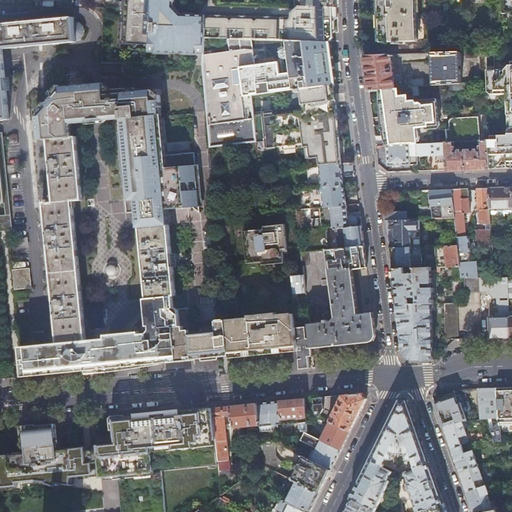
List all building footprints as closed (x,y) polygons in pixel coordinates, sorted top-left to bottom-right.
[(124,0),(122,44),(125,44),(126,47),(129,44),(130,47),(132,45),(149,45),(151,0),(124,0)] [(287,40),(329,41),(333,37),(333,33),(333,31),(333,20),(333,16),(333,6),(302,5),(300,5),(295,9),(295,18),(292,18),(292,17),(281,17),(280,19),(278,17),(270,16),(263,16),(256,16),(255,18),(253,16),(246,16),(239,15),(231,15),(230,17),(228,15),(221,15),(214,15),(204,14),(194,14),(185,13),(184,14),(181,14),(178,17),(174,13),(170,9),(173,6),(173,2),(175,1),(174,0),(151,0),(149,45),(149,52),(168,53),(182,53),(195,53),(203,54),(204,38),(251,39),(287,40)] [(377,0),(378,42),(380,42),(380,44),(384,44),(384,42),(388,42),(388,44),(390,44),(390,42),(394,42),(394,44),(401,44),(404,44),(404,42),(417,41),(415,0),(377,0)] [(0,58),(3,59),(2,49),(75,42),(73,18),(0,25),(0,58)] [(202,62),(209,136),(210,146),(255,142),(253,118),(241,120),(239,98),(251,96),(283,92),(334,84),(329,50),(329,41),(287,40),(288,49),(291,71),(278,73),(276,61),(254,64),(251,39),(204,38),(203,54),(202,62)] [(461,83),(460,52),(431,53),(432,81),(432,85),(438,85),(461,83)] [(390,55),(363,56),(366,75),(368,90),(380,89),(382,89),(395,88),(394,81),(402,79),(401,73),(393,74),(390,55)] [(0,58),(0,119),(9,119),(7,105),(5,105),(4,99),(7,99),(6,88),(5,81),(4,70),(1,70),(1,64),(3,64),(3,59),(0,58)] [(511,69),(497,85),(498,93),(510,93),(511,115),(511,136),(503,137),(503,142),(488,143),(490,168),(511,167),(511,69)] [(411,87),(423,86),(423,82),(423,79),(410,80),(410,81),(405,82),(405,87),(411,87)] [(214,312),(215,321),(199,322),(198,313),(187,307),(174,309),(173,302),(173,296),(175,295),(172,264),(176,264),(175,257),(171,257),(167,210),(192,207),(200,214),(200,207),(203,207),(199,166),(196,166),(194,153),(191,153),(191,151),(167,153),(167,156),(166,156),(163,115),(121,119),(122,133),(120,133),(125,185),(136,213),(137,228),(140,227),(147,297),(144,297),(145,305),(146,317),(140,319),(135,322),(131,327),(129,332),(115,334),(106,335),(106,338),(85,340),(84,327),(87,327),(86,318),(83,318),(73,209),(75,208),(74,201),(81,200),(75,136),(83,136),(78,86),(74,86),(70,83),(67,87),(61,88),(60,88),(58,86),(53,92),(52,91),(50,93),(50,100),(46,105),(44,103),(38,109),(37,109),(35,111),(37,131),(36,131),(37,140),(47,140),(49,165),(46,165),(47,172),(50,172),(53,202),(49,202),(48,200),(41,200),(42,209),(44,208),(47,235),(43,235),(44,243),(48,242),(54,304),(50,304),(51,312),(55,311),(58,343),(38,345),(19,347),(21,377),(41,375),(73,372),(85,370),(86,373),(119,369),(163,364),(163,362),(172,361),(189,360),(194,359),(201,358),(202,361),(211,360),(218,359),(220,357),(229,356),(225,320),(225,311),(214,312)] [(340,164),(334,84),(283,92),(284,97),(284,98),(285,98),(286,98),(286,99),(287,99),(288,99),(289,99),(290,100),(291,100),(292,100),(293,100),(294,100),(295,100),(303,99),(304,108),(272,113),(272,107),(261,109),(261,112),(252,112),(253,118),(255,142),(264,141),(265,148),(306,142),(309,159),(317,158),(318,166),(340,164)] [(405,87),(395,88),(382,89),(384,115),(385,116),(385,117),(385,124),(385,125),(385,126),(386,135),(386,136),(387,145),(431,143),(430,133),(430,132),(430,131),(429,131),(429,130),(428,130),(427,130),(427,127),(435,126),(434,116),(436,116),(435,99),(412,101),(411,87),(405,87)] [(446,130),(447,142),(455,141),(459,141),(474,140),(479,140),(478,118),(453,119),(452,119),(451,120),(450,120),(450,121),(449,122),(449,123),(450,130),(446,130)] [(488,143),(488,140),(479,140),(480,149),(455,150),(455,141),(447,142),(446,142),(446,163),(446,170),(468,169),(490,168),(488,143)] [(446,163),(446,142),(431,143),(387,145),(388,165),(411,164),(411,157),(435,156),(435,163),(446,163)] [(340,164),(318,166),(320,186),(343,184),(340,164)] [(320,186),(309,187),(311,200),(322,199),(323,207),(331,206),(345,205),(343,184),(320,186)] [(511,186),(488,188),(490,214),(511,213),(511,186)] [(488,188),(477,188),(478,210),(480,210),(481,221),(483,223),(490,223),(490,214),(488,188)] [(452,189),(429,190),(431,206),(441,206),(443,217),(455,217),(452,189)] [(468,235),(465,236),(463,213),(469,212),(468,197),(467,197),(466,189),(452,189),(455,217),(458,245),(460,266),(461,278),(464,278),(478,277),(476,261),(471,262),(468,235)] [(323,207),(319,207),(321,229),(326,229),(348,227),(347,218),(345,205),(331,206),(323,207)] [(396,211),(384,211),(385,220),(404,219),(404,213),(396,213),(396,211)] [(348,217),(347,218),(348,227),(356,226),(357,225),(357,224),(358,223),(358,222),(358,220),(357,219),(357,218),(356,217),(355,217),(354,216),(352,216),(351,216),(350,216),(349,216),(348,217)] [(404,219),(385,220),(387,236),(389,248),(411,247),(421,246),(420,218),(404,219)] [(263,229),(246,231),(249,262),(260,262),(282,260),(283,262),(286,262),(285,257),(282,257),(282,252),(286,251),(284,224),(263,226),(263,229)] [(348,227),(326,229),(328,250),(364,246),(363,237),(361,225),(356,226),(348,227)] [(492,242),(491,230),(476,231),(476,239),(478,239),(479,247),(492,246),(492,242)] [(458,245),(439,246),(441,267),(452,266),(458,266),(460,266),(458,245)] [(376,335),(375,330),(375,327),(373,316),(373,312),(358,314),(352,269),(367,267),(365,254),(364,246),(328,250),(327,250),(335,317),(332,321),(328,322),(328,320),(327,320),(327,319),(325,319),(325,322),(309,324),(310,338),(311,348),(312,348),(328,346),(368,341),(372,340),(373,339),(375,337),(376,336),(376,335)] [(421,246),(411,247),(412,267),(415,267),(423,267),(421,246)] [(411,247),(389,248),(391,258),(392,268),(405,268),(412,267),(411,247)] [(405,268),(392,268),(394,281),(397,304),(417,303),(432,303),(434,303),(434,287),(423,287),(422,283),(432,282),(432,267),(423,267),(415,267),(415,272),(406,273),(405,268)] [(29,268),(12,270),(14,290),(31,289),(29,268)] [(305,292),(303,274),(290,276),(292,294),(305,292)] [(494,277),(480,277),(480,291),(490,291),(490,293),(499,297),(509,297),(509,276),(507,276),(494,277)] [(478,277),(464,278),(465,292),(480,292),(480,291),(480,277),(478,277)] [(225,311),(224,302),(223,302),(214,311),(214,312),(225,311)] [(458,339),(457,302),(444,303),(445,339),(458,339)] [(417,303),(397,304),(399,320),(403,352),(412,360),(433,359),(433,339),(432,303),(417,303)] [(225,320),(229,356),(229,359),(298,352),(295,327),(294,313),(276,315),(275,312),(247,315),(248,318),(225,320)] [(489,317),(489,338),(510,337),(509,316),(489,317)] [(295,327),(298,352),(300,369),(309,368),(308,356),(312,355),(312,348),(311,348),(310,338),(306,338),(305,326),(295,327)] [(511,387),(495,388),(499,421),(511,421),(511,387)] [(495,388),(477,388),(480,418),(486,418),(492,443),(501,442),(499,421),(495,388)] [(362,392),(314,397),(316,414),(322,417),(350,431),(356,418),(366,399),(363,395),(362,392)] [(442,400),(434,403),(437,410),(443,427),(462,419),(463,419),(466,419),(461,403),(458,404),(454,396),(452,396),(451,392),(441,396),(442,400)] [(304,398),(278,401),(281,424),(278,424),(279,440),(282,440),(282,434),(286,434),(285,423),(307,421),(304,398)] [(385,427),(370,458),(382,464),(385,460),(392,460),(393,454),(405,454),(405,460),(413,460),(415,466),(428,461),(417,431),(406,400),(399,399),(385,427)] [(278,401),(257,403),(259,425),(260,436),(261,442),(274,441),(272,425),(278,424),(281,424),(278,401)] [(252,432),(252,426),(259,425),(257,403),(212,407),(218,465),(219,470),(229,469),(224,417),(232,416),(232,421),(233,420),(234,428),(245,427),(245,433),(252,432)] [(72,448),(61,449),(60,440),(57,440),(55,423),(37,425),(36,424),(20,426),(23,453),(14,454),(0,455),(0,463),(0,465),(0,474),(1,475),(1,478),(0,479),(1,491),(14,489),(14,486),(15,486),(17,485),(17,482),(22,481),(22,485),(37,483),(36,480),(37,480),(47,481),(47,482),(56,486),(57,483),(72,485),(73,476),(87,475),(87,477),(101,476),(101,477),(116,475),(116,477),(118,477),(121,511),(165,511),(161,471),(218,465),(212,407),(187,410),(115,417),(117,442),(98,444),(98,445),(81,447),(72,447),(72,448)] [(320,440),(340,450),(350,431),(322,417),(318,425),(325,428),(323,433),(320,440)] [(462,419),(443,427),(446,436),(451,449),(463,445),(460,437),(467,434),(465,428),(462,419)] [(310,460),(330,470),(338,454),(340,450),(320,440),(318,438),(308,434),(304,432),(300,439),(316,447),(310,460)] [(470,442),(467,434),(460,437),(463,445),(470,442)] [(261,442),(260,436),(251,437),(252,448),(262,447),(261,442)] [(261,442),(262,447),(263,465),(275,471),(285,463),(280,460),(276,455),(274,441),(261,442)] [(463,445),(451,449),(454,459),(458,471),(477,464),(472,450),(466,452),(463,445)] [(292,479),(296,481),(319,493),(328,475),(330,470),(310,460),(303,456),(298,465),(297,464),(294,470),(296,471),(292,479)] [(360,478),(349,498),(374,510),(389,481),(387,480),(391,472),(382,468),(384,465),(382,464),(370,458),(360,478)] [(435,482),(428,461),(415,466),(414,467),(414,469),(405,472),(408,481),(406,482),(416,511),(418,511),(419,511),(443,504),(435,482)] [(398,467),(400,472),(411,467),(410,463),(398,467)] [(477,464),(458,471),(462,481),(466,492),(485,485),(477,464)] [(221,494),(218,497),(238,507),(249,484),(242,480),(221,494)] [(286,501),(307,511),(309,511),(313,506),(319,493),(296,481),(286,501)] [(478,511),(493,509),(485,485),(466,492),(470,503),(472,511),(478,511)] [(273,508),(271,511),(307,511),(286,501),(280,498),(275,509),(273,508)] [(349,498),(342,511),(372,511),(374,510),(349,498)]
